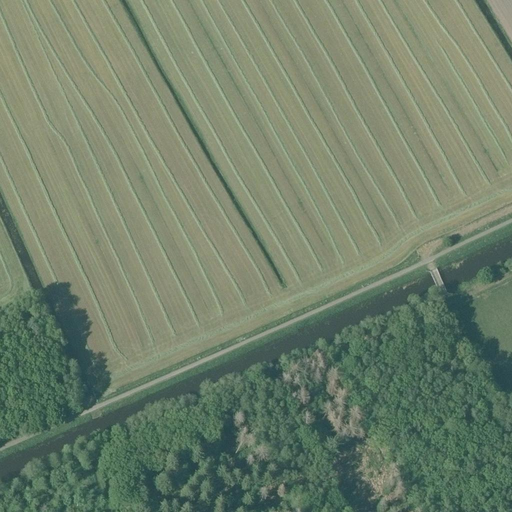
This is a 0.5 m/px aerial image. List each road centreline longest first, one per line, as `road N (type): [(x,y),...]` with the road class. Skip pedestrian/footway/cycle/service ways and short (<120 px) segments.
road 1 (track): [(511,208),(428,247),(448,304)]
road 2 (track): [(511,419),(448,304)]
